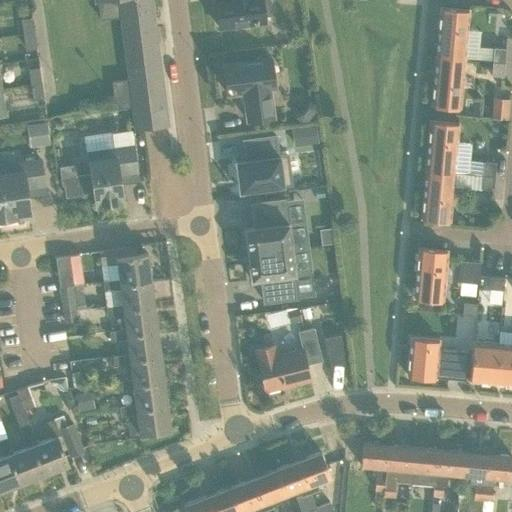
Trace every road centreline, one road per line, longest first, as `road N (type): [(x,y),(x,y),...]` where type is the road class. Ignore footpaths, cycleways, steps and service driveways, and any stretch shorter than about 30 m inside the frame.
road 1 (residential): [(511,412),(353,404),(234,436)]
road 2 (residential): [(205,222),(179,0)]
road 3 (residential): [(234,436),(205,222)]
road 4 (residential): [(0,255),(205,222)]
